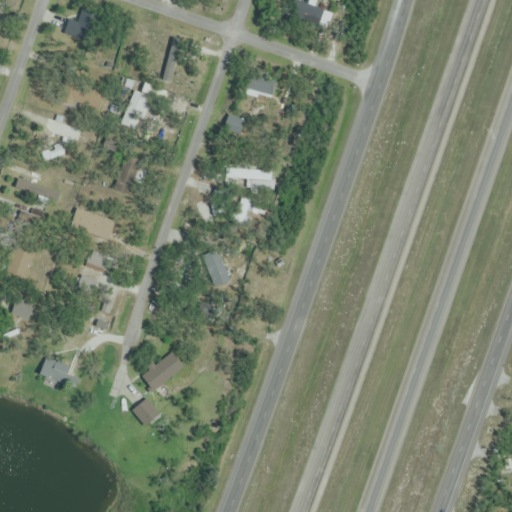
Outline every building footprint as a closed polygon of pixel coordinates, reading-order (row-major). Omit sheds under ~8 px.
[(333,18),(301,0),(293,0),(286,12),(324,34),(333,18)] [(271,97),(276,81),(249,72),(244,88),(271,97)] [(163,91),(145,84),(140,95),(135,93),(122,124),(147,134),(163,91)] [(66,104),(98,114),(103,95),(72,85),(66,104)] [(113,190),(128,196),(141,164),(125,157),(113,190)] [(247,180),(247,191),(272,191),(273,171),(227,170),(227,179),(247,180)] [(53,192),(25,183),(22,193),(49,202),(53,192)] [(231,218),(239,224),(254,204),(245,198),(231,218)] [(70,229),(109,241),(115,221),(76,210),(70,229)] [(4,273),(27,280),(34,255),(11,249),(4,273)] [(200,257),(214,289),(230,282),(216,250),(200,257)] [(102,259),(91,255),(88,265),(98,269),(102,259)] [(266,301),(272,281),(255,277),(249,296),(266,301)] [(96,279),(77,280),(78,301),(97,300),(96,279)] [(25,321),(32,305),(16,299),(9,314),(25,321)] [(183,368),(171,352),(140,377),(152,393),(183,368)] [(69,370),(44,359),(37,375),(62,386),(69,370)] [(132,412),(143,425),(156,414),(145,401),(132,412)]
